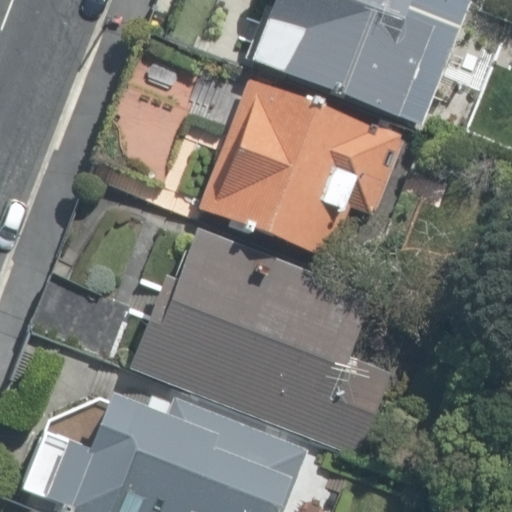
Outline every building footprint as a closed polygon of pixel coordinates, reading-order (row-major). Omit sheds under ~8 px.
[(267,0),(244,67),(405,123),(434,39),(459,48),(463,18),(455,0),(267,0)] [(192,85),(137,62),(96,162),(151,184),(192,85)] [(418,139),(244,85),(200,212),(329,252),(391,219),(418,139)] [(387,291),(201,230),(142,361),(374,459),(405,379),(355,351),(387,291)] [(296,511),(310,453),(136,387),(128,402),(103,392),(48,424),(22,492),(72,511),(296,511)]
